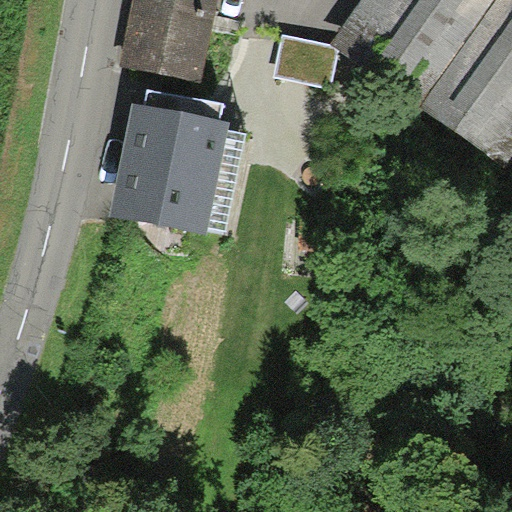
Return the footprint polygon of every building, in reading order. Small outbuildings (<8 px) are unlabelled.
[(218,0),(134,0),(131,20),(122,67),(202,83),(218,0)] [(511,0),(352,0),(330,31),(477,138),(511,88),(511,0)] [(338,48),(286,38),(278,76),(330,87),(338,48)] [(146,111),(138,109),(112,224),(208,245),(233,133),(223,131),(227,112),(149,95),(146,111)] [(350,215),(305,212),(300,276),(345,279),(350,215)]
